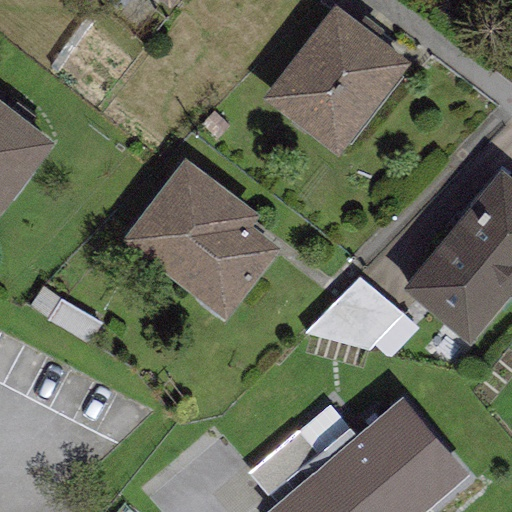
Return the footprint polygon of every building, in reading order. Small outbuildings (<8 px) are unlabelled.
[(151,0),(167,13),(178,0),(151,0)] [(408,68),(333,12),(261,106),(337,162),(408,68)] [(0,219),(54,150),(0,108),(0,219)] [(259,220),(184,165),(122,249),(227,326),(279,255),(250,233),(259,220)] [(400,295),(469,352),(511,301),(511,185),(500,176),(400,295)] [(360,281),(306,337),(368,354),(373,348),(381,356),(394,359),(418,331),(360,281)] [(268,506),(272,511),(409,511),(467,463),(401,386),(320,454),(272,496),(264,502),(268,506)] [(320,454),(297,426),(248,469),(272,496),(320,454)]
